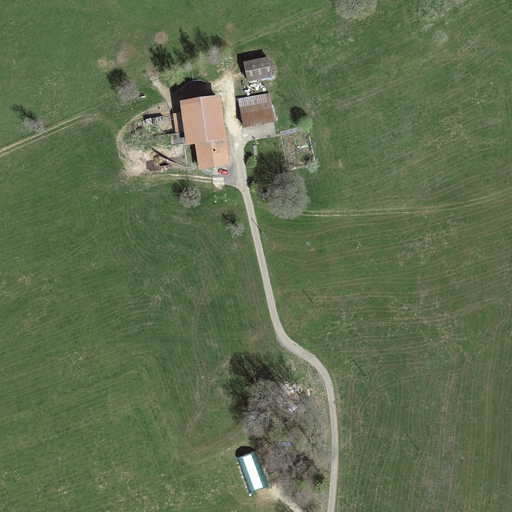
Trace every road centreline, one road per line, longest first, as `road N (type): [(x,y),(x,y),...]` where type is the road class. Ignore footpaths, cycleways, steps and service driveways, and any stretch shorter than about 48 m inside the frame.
road 1 (track): [(274,132),(245,137),(245,187),(283,338),(329,390),(329,511)]
road 2 (track): [(245,187),(282,210),(327,215),(448,210),(511,192)]
